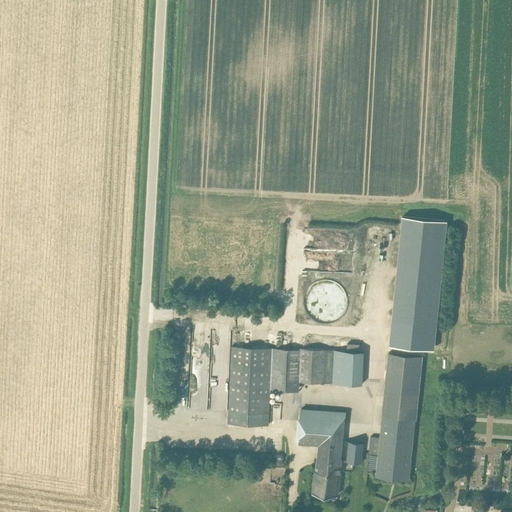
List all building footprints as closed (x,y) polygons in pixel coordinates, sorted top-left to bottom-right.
[(402,216),(390,340),(433,344),(435,323),(439,280),(441,281),(447,220),(402,216)] [(192,331),(190,410),(226,411),(227,383),(207,382),(208,331),(192,331)] [(228,422),(268,424),(270,389),(299,391),(299,380),(332,382),(362,384),(364,351),(333,350),(301,348),(301,350),(232,346),(228,422)] [(369,443),(368,454),(378,455),(377,465),(377,471),(376,475),(408,478),(409,468),(414,418),(416,418),(419,393),(422,355),(401,353),(401,347),(389,346),(389,352),(385,389),(382,415),(380,436),(370,435),(369,443)] [(172,408),(188,408),(189,385),(186,385),(186,376),(173,376),(172,408)] [(299,443),(319,444),(312,493),(337,495),(338,485),(339,477),(344,413),(299,409),(299,443)] [(348,442),(346,461),(362,463),(364,443),(348,442)]
